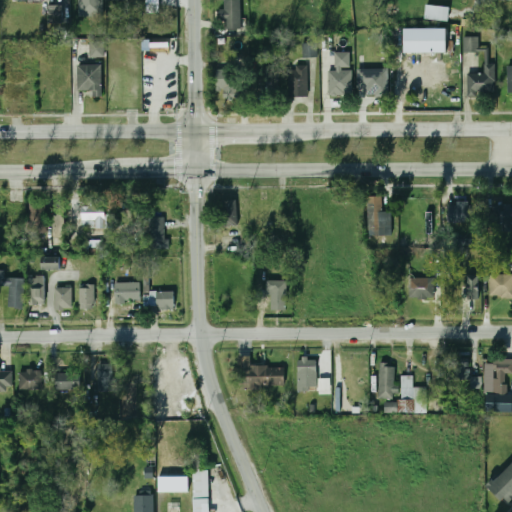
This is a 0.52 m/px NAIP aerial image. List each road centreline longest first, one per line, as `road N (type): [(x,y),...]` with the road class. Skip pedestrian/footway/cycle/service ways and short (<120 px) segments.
road 1 (residential): [(511,333),(0,337)]
road 2 (tertiary): [(263,511),(196,335),(194,171)]
road 3 (secondary): [(194,171),(511,169)]
road 4 (secondary): [(511,128),(281,132)]
road 5 (secondary): [(194,133),(0,132)]
road 6 (tertiary): [(194,133),(192,0)]
